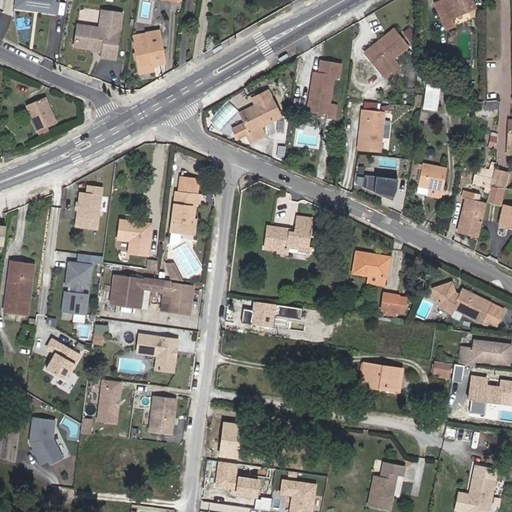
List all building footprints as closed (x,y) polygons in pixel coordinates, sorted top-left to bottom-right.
[(18,0),(17,8),(56,13),(57,0),(18,0)] [(455,22),(452,15),(475,4),(472,0),(442,0),(437,2),(448,25),(455,22)] [(103,56),(116,58),(123,13),(103,10),(101,25),(104,25),(104,28),(101,28),(79,25),(76,46),(94,49),(97,47),(101,47),(101,49),(104,50),(103,56)] [(366,54),(383,77),(398,66),(391,58),(407,46),(393,29),(380,39),(382,41),(366,54)] [(140,67),(154,65),(165,63),(160,31),(135,36),(140,67)] [(335,76),(336,63),(316,61),(315,74),(310,73),(306,111),(326,113),(325,117),(333,118),(335,103),(327,103),(330,75),(335,76)] [(154,65),(140,67),(141,73),(155,71),(154,65)] [(437,111),(440,80),(425,79),(422,110),(437,111)] [(260,128),(280,117),(270,98),(241,114),(246,124),(234,130),(239,139),(248,134),(252,141),(264,134),(260,128)] [(25,107),(36,134),(55,126),(44,100),(25,107)] [(487,109),(499,108),(498,100),(486,101),(487,109)] [(379,151),(383,113),(363,111),(359,149),(379,151)] [(271,135),(267,146),(280,151),(284,140),(271,135)] [(495,163),(490,161),(489,164),(479,161),(477,167),(494,171),(495,163)] [(422,163),(419,183),(428,185),(428,193),(443,195),(447,167),(422,163)] [(507,165),(495,163),(494,171),(492,179),(504,181),(507,165)] [(494,171),(477,167),(475,176),(492,181),(492,179),(494,171)] [(177,197),(174,197),(170,228),(168,239),(181,241),(182,230),(189,231),(190,219),(188,219),(188,216),(190,216),(192,200),(197,200),(198,191),(196,191),(197,176),(180,174),(178,189),(177,197)] [(398,179),(365,175),(363,187),(392,200),(397,190),(398,179)] [(501,194),(504,181),(492,179),(492,181),(489,192),(501,194)] [(97,227),(102,186),(88,185),(87,192),(80,192),(79,201),(78,207),(76,224),(97,227)] [(479,230),(488,196),(468,191),(459,224),(479,230)] [(501,217),(511,219),(511,201),(506,200),(501,217)] [(285,232),(286,229),(263,226),(260,248),(274,250),(286,252),(286,248),(295,249),(296,246),(304,248),(308,219),(293,217),(291,230),(290,233),(285,232)] [(383,277),(386,260),(369,257),(370,254),(353,252),(350,273),(366,275),(381,277),(383,277)] [(28,316),(33,277),(22,275),(24,262),(13,260),(5,313),(28,316)] [(89,286),(92,263),(69,260),(66,283),(73,284),(72,291),(65,290),(63,309),(85,312),(88,293),(82,292),(83,285),(89,286)] [(22,275),(33,277),(35,263),(24,262),(22,275)] [(143,291),(163,294),(163,295),(172,296),(170,309),(190,312),(194,283),(165,279),(116,272),(111,301),(141,305),(143,291)] [(381,277),(366,275),(365,282),(380,284),(381,277)] [(490,306),(493,300),(462,286),(457,295),(454,293),(455,290),(451,280),(433,286),(440,305),(450,310),(452,306),(480,319),(480,318),(487,321),(488,318),(497,322),(501,312),(490,306)] [(397,293),(381,291),(379,309),(395,311),(397,293)] [(170,309),(172,296),(163,295),(161,308),(170,309)] [(504,306),(493,300),(490,306),(501,312),(504,306)] [(270,304),(253,301),(250,325),(272,328),(276,305),(270,304)] [(104,329),(94,327),(93,337),(103,338),(104,329)] [(458,340),(459,331),(446,329),(445,338),(458,340)] [(178,337),(139,332),(137,351),(158,353),(156,367),(174,370),(176,355),(173,352),(174,345),(177,345),(178,337)] [(66,377),(81,351),(53,336),(48,346),(56,350),(47,366),(66,377)] [(461,349),(459,364),(472,365),(473,359),(508,363),(510,345),(474,341),(473,350),(461,349)] [(448,362),(435,360),(433,374),(446,376),(448,362)] [(364,363),(361,380),(397,385),(400,369),(364,363)] [(70,373),(67,381),(57,377),(54,385),(71,392),(78,376),(70,373)] [(122,379),(103,377),(98,418),(117,421),(122,379)] [(397,385),(361,380),(360,385),(380,388),(380,386),(397,388),(397,385)] [(173,431),(177,395),(154,393),(151,421),(159,422),(158,429),(173,431)] [(30,439),(41,461),(49,457),(50,461),(63,455),(53,435),(55,418),(34,415),(30,439)] [(83,416),(81,429),(90,430),(92,417),(83,416)] [(244,424),(223,421),(217,460),(239,463),(244,424)] [(130,429),(129,438),(137,438),(138,429),(130,429)] [(105,480),(139,482),(142,449),(117,447),(116,463),(107,463),(105,480)] [(239,465),(218,462),(214,488),(235,491),(234,496),(257,499),(260,480),(237,478),(239,465)] [(92,479),(104,480),(105,471),(93,470),(92,479)] [(396,481),(376,476),(369,506),(389,511),(396,481)] [(497,481),(476,478),(472,509),(493,511),(497,481)] [(314,511),(318,485),(282,479),(280,495),(292,497),(289,511),(314,511)]
